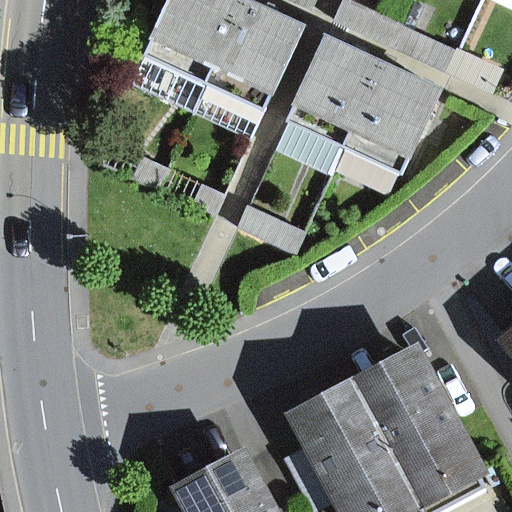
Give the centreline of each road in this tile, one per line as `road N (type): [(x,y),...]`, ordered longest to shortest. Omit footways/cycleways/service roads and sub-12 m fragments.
road 1 (residential): [(511,191),(465,235),(348,317),(235,382),(44,433)]
road 2 (secondary): [(30,267),(46,0)]
road 3 (secondary): [(44,433),(30,267)]
